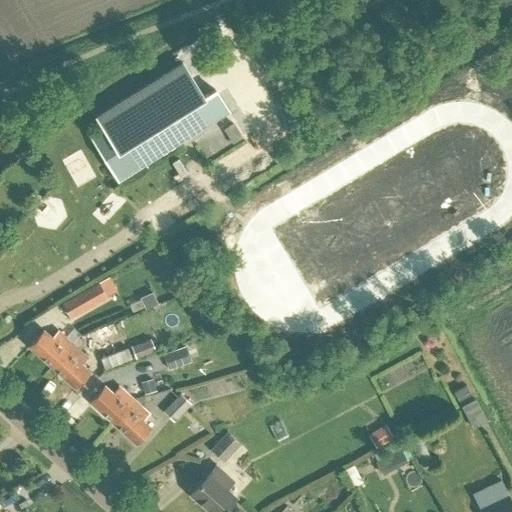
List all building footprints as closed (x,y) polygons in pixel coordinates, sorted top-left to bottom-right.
[(102,127),(89,135),(105,160),(108,164),(118,180),(141,165),(173,145),(228,111),(214,89),(203,96),(201,93),(192,78),(182,62),(95,116),(102,127)] [(60,153),(82,194),(94,187),(71,147),(60,153)] [(153,266),(159,277),(170,270),(164,259),(153,266)] [(63,303),(71,317),(106,297),(98,283),(63,303)] [(145,308),(157,303),(152,291),(140,296),(140,298),(129,303),(133,311),(144,306),(145,308)] [(28,345),(51,366),(72,343),(57,330),(51,337),(43,329),(28,345)] [(149,339),(130,346),(134,358),(153,351),(149,339)] [(51,366),(74,387),(89,371),(81,364),(87,357),(72,343),(51,366)] [(167,369),(189,361),(184,346),(162,354),(167,369)] [(127,347),(100,358),(105,369),(132,359),(127,347)] [(143,394),(155,390),(151,379),(140,382),(143,394)] [(89,401),(112,422),(134,399),(119,386),(113,392),(104,385),(89,401)] [(189,402),(180,395),(164,413),(174,421),(189,402)] [(112,422),(136,443),(151,427),(142,419),(149,413),(134,399),(112,422)] [(460,407),(472,429),(486,421),(474,399),(460,407)] [(369,435),(377,448),(395,437),(387,423),(369,435)] [(210,450),(223,462),(239,444),(226,432),(210,450)] [(400,448),(390,453),(396,467),(406,462),(400,448)] [(234,481),(216,465),(190,493),(211,511),(222,511),(236,498),(227,489),(234,481)] [(474,496),(479,508),(508,494),(502,483),(474,496)] [(479,508),(480,511),(511,511),(511,502),(508,494),(479,508)]
